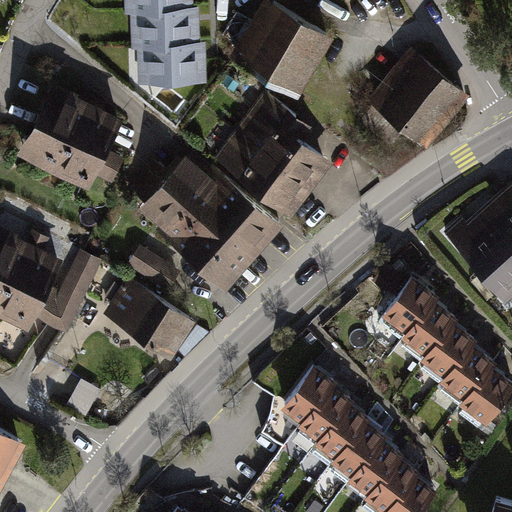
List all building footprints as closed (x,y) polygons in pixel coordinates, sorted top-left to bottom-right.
[(125,0),(126,13),(131,13),(166,12),(166,5),(195,4),(194,0),(125,0)] [(279,0),(263,0),(232,52),(249,61),(252,56),(304,88),(337,34),(279,0)] [(166,12),(131,13),(132,47),(138,47),(172,46),(172,39),(202,38),(201,3),(195,4),(166,5),(166,12)] [(172,46),(138,47),(138,82),(208,80),(208,38),(202,38),(172,39),(172,46)] [(403,48),(360,102),(422,150),(462,99),(447,88),(454,79),(428,58),(423,63),(403,48)] [(126,116),(55,80),(19,150),(90,186),(97,173),(109,148),(126,116)] [(263,195),(292,215),(335,160),(304,138),(313,125),(265,88),(216,154),(263,195)] [(125,155),(109,148),(97,173),(113,180),(125,155)] [(160,221),(156,226),(200,265),(229,290),(288,223),(215,159),(208,167),(187,150),(179,160),(171,168),(144,199),(140,204),(160,221)] [(128,184),(144,199),(171,168),(154,154),(128,184)] [(465,215),(448,229),(508,300),(511,296),(511,180),(468,219),(465,215)] [(0,312),(31,327),(37,314),(51,285),(67,252),(48,243),(52,235),(33,226),(30,232),(0,218),(0,312)] [(180,267),(142,243),(127,265),(165,290),(180,267)] [(60,288),(51,285),(37,314),(68,327),(102,257),(80,247),(60,288)] [(388,262),(373,280),(385,289),(387,286),(393,291),(405,277),(388,262)] [(426,278),(416,271),(385,312),(405,328),(401,334),(423,351),(420,355),(443,373),(439,377),(463,396),(460,400),(489,422),(511,391),(511,373),(503,366),(500,365),(504,360),(484,345),(477,340),(480,336),(465,324),(459,320),(463,315),(446,302),(439,297),(443,291),(426,278)] [(199,318),(130,272),(104,311),(138,334),(173,357),(199,318)] [(329,370),(317,361),(285,405),(304,418),(301,423),(320,437),(317,441),(337,456),(335,458),(353,472),(350,476),(370,490),(368,493),(388,508),(385,511),(421,511),(440,487),(428,478),(421,473),(423,469),(403,454),(406,450),(395,442),(386,435),(389,431),(379,423),(370,417),(372,413),(363,406),(353,399),(356,395),(346,388),(339,383),(341,379),(329,370)] [(0,492),(16,464),(31,439),(0,422),(0,492)] [(496,511),(511,511),(511,498),(500,496),(496,511)] [(193,511),(191,510),(182,503),(175,511),(193,511)]
